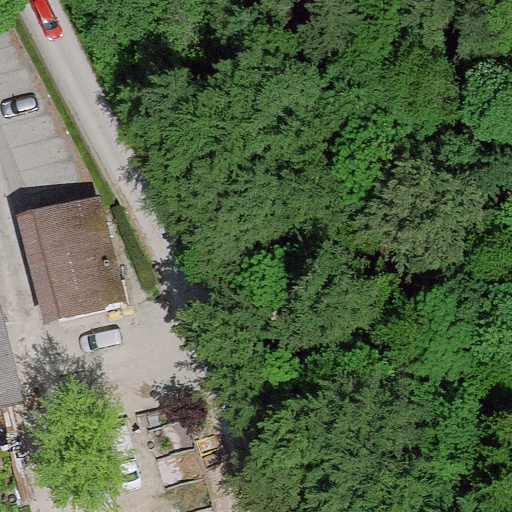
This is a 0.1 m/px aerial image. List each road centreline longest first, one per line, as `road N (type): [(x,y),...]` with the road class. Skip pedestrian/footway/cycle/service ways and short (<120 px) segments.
road 1 (track): [(182,278),(341,362),(511,409)]
road 2 (track): [(34,0),(182,278)]
road 3 (track): [(182,278),(254,511)]
road 4 (track): [(204,343),(51,385)]
